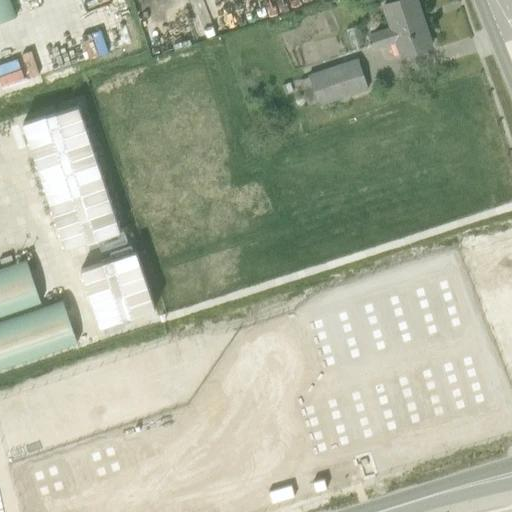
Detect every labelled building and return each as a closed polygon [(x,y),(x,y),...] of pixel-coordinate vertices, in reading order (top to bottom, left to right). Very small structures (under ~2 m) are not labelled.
[(0,0),(0,23),(16,19),(9,0),(0,0)] [(97,0),(101,13),(125,8),(122,0),(97,0)] [(399,58),(431,47),(414,0),(399,0),(379,7),(386,28),(368,34),(373,50),(394,43),(399,58)] [(317,107),(367,90),(356,58),(307,75),(308,80),(299,83),(308,107),(316,105),(317,107)] [(285,96),(292,93),(289,83),(281,86),(285,96)] [(119,233),(77,107),(21,126),(63,251),(119,233)] [(470,250),(191,327),(241,506),(339,479),(337,474),(367,466),(364,453),(438,432),(425,383),(504,361),(495,327),(511,322),(511,278),(507,262),(475,270),(470,250)] [(154,310),(134,253),(79,272),(98,329),(154,310)] [(0,317),(39,305),(25,262),(0,269),(0,317)] [(0,369),(74,344),(60,302),(0,322),(0,369)] [(128,496),(133,511),(146,511),(175,502),(168,482),(128,496)]
